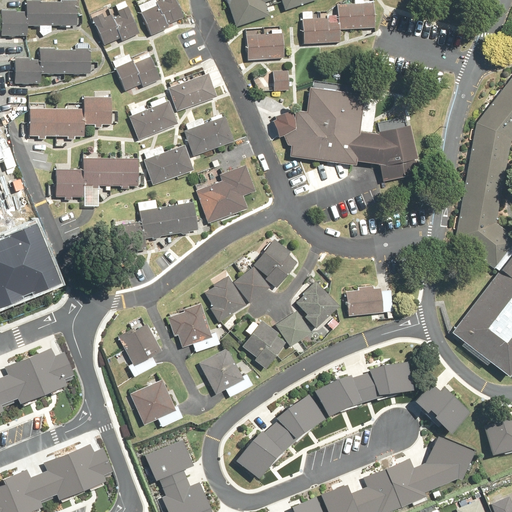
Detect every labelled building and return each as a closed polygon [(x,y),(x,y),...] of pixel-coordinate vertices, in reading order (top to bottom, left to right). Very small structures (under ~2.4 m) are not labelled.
[(34,0),(27,0),(27,10),(2,9),(1,36),(29,37),(29,24),(41,25),(40,32),(43,36),(52,32),(52,25),(78,26),(79,2),(79,0),(61,0),(61,1),(34,0)] [(142,13),(152,35),(170,27),(168,24),(185,16),(177,0),(158,0),(158,1),(160,5),(142,13)] [(227,0),(236,27),(270,16),(266,3),(274,0),(282,0),(286,11),(318,0),(227,0)] [(375,28),(374,3),(338,5),(339,17),(303,19),(304,44),(341,42),(341,30),(375,28)] [(110,13),(94,21),(105,45),(122,37),(123,40),(141,32),(129,8),(112,16),(110,13)] [(283,33),(247,35),(248,60),(285,58),(283,33)] [(41,48),(40,59),(15,58),(14,82),(42,83),(42,73),(90,75),(91,50),(91,44),(76,43),(75,49),(41,48)] [(132,59),(115,67),(127,91),(144,83),(145,87),(162,79),(151,54),(133,62),(132,59)] [(288,70),(273,71),(274,91),(289,90),(288,70)] [(209,72),(168,87),(177,113),(219,98),(209,72)] [(384,182),(418,172),(407,116),(380,122),(383,134),(361,131),(366,93),(299,85),(290,156),(356,165),(357,161),(380,164),(384,182)] [(85,96),(84,109),(30,107),(29,134),(38,135),(38,139),(46,139),(46,135),(68,136),(68,139),(76,139),(76,136),(86,137),(86,124),(95,124),(95,127),(102,127),(103,125),(111,125),(112,97),(85,96)] [(170,99),(129,116),(139,141),(180,124),(170,99)] [(225,116),(184,131),(193,157),(235,142),(225,116)] [(186,144),(145,160),(154,185),(196,169),(186,144)] [(85,157),(85,169),(57,168),(56,197),(64,197),(64,200),(73,200),(73,197),(84,197),(84,206),(99,206),(100,185),(122,185),(122,189),(130,189),(130,186),(138,186),(139,158),(85,157)] [(197,190),(209,223),(247,208),(242,197),(256,192),(246,165),(220,175),(222,181),(197,190)] [(20,178),(1,186),(10,208),(29,200),(20,178)] [(193,202),(142,210),(147,238),(198,229),(193,202)] [(0,306),(61,283),(37,221),(0,235),(0,306)] [(299,260),(273,239),(261,252),(264,255),(257,263),(269,273),(267,276),(279,285),(299,260)] [(511,245),(496,267),(500,270),(511,253),(511,245)] [(511,371),(511,253),(500,270),(450,333),(508,377),(511,371)] [(149,260),(141,264),(152,282),(159,277),(149,260)] [(271,287),(254,266),(234,282),(250,303),(271,287)] [(246,305),(229,275),(214,284),(215,287),(205,293),(213,307),(211,308),(218,321),(246,305)] [(340,305),(316,282),(297,302),(308,313),(305,316),(317,328),(340,305)] [(381,287),(347,291),(350,316),(383,312),(381,287)] [(213,337),(202,303),(184,309),(185,312),(168,318),(174,336),(178,334),(183,347),(213,337)] [(312,332),(297,310),(276,324),(291,346),(312,332)] [(280,332),(263,320),(243,346),(258,357),(255,361),(267,369),(286,343),(277,336),(280,332)] [(162,350),(147,323),(120,338),(134,365),(162,350)] [(0,411),(4,410),(1,401),(17,395),(19,399),(63,382),(61,376),(70,372),(62,352),(51,356),(47,345),(2,363),(5,371),(0,373),(0,411)] [(244,379),(227,348),(200,363),(217,394),(244,379)] [(237,460),(259,477),(276,457),(305,432),(328,416),(380,397),(380,394),(416,389),(410,362),(369,368),(370,371),(352,376),(352,374),(316,390),(278,417),(279,419),(266,432),(262,430),(237,460)] [(176,410),(162,380),(131,395),(145,424),(176,410)] [(440,391),(431,383),(416,400),(452,432),(471,412),(444,387),(440,391)] [(511,450),(511,418),(485,426),(493,456),(511,450)] [(410,459),(281,511),(212,511),(184,440),(147,455),(169,511),(389,511),(426,497),(425,492),(458,478),(464,480),(477,452),(440,437),(426,462),(415,467),(410,459)] [(0,511),(27,511),(43,506),(39,498),(55,492),(57,496),(101,479),(99,473),(108,469),(100,449),(89,453),(85,442),(40,460),(43,468),(26,475),(24,468),(0,476),(0,511)] [(481,511),(476,498),(452,507),(454,511),(481,511)] [(509,498),(489,505),(491,511),(511,511),(511,506),(511,507),(509,498)]
